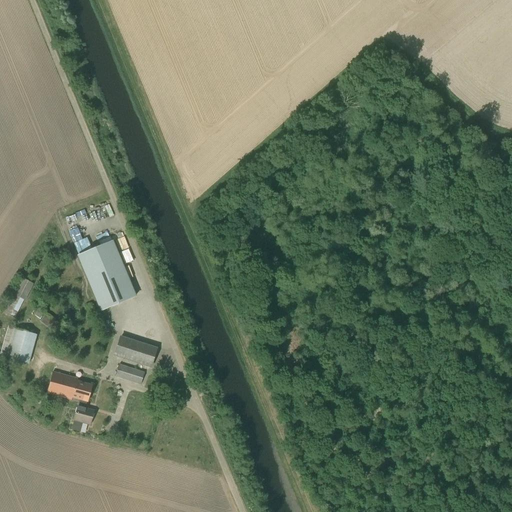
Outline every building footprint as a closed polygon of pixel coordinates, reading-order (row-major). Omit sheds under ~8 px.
[(95,207),(69,217),(77,238),(88,234),(87,230),(99,225),(98,221),(111,217),(107,207),(97,211),(95,207)] [(102,311),(135,297),(112,241),(79,255),(102,311)] [(25,301),(34,284),(20,277),(12,294),(25,301)] [(40,319),(43,314),(35,308),(31,314),(40,319)] [(0,356),(29,364),(37,335),(8,326),(0,354),(0,356)] [(150,368),(157,349),(121,337),(115,356),(150,368)] [(141,385),(144,373),(119,364),(115,377),(141,385)] [(72,398),(80,400),(87,402),(92,385),(77,381),(78,379),(53,372),(47,393),(71,400),(72,398)] [(85,408),(87,402),(80,400),(74,421),(72,430),(80,432),(82,423),(90,425),(93,411),(85,408)]
